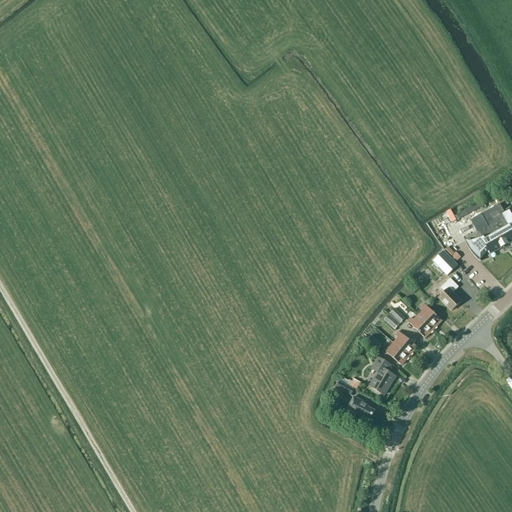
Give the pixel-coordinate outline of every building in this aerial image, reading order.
[(495,198),(499,205),(507,200),(503,193),(495,198)] [(457,221),(496,199),(493,195),(454,217),(457,221)] [(499,205),(470,221),(477,233),(463,237),(470,250),(479,261),(478,260),(488,251),(490,255),(511,242),(511,213),(509,209),(503,212),(499,205)] [(448,263),(439,254),(432,261),(441,270),(448,263)] [(444,292),(440,296),(438,298),(451,312),(461,302),(452,293),(458,288),(450,279),(440,288),(444,292)] [(423,311),(418,316),(433,330),(441,322),(424,305),(420,308),(423,311)] [(405,318),(394,308),(389,314),(400,323),(405,318)] [(399,324),(389,315),(384,321),(394,330),(399,324)] [(425,339),(433,330),(418,316),(413,321),(411,318),(407,322),(425,339)] [(393,343),(409,357),(417,348),(398,332),(395,336),(397,338),(393,343)] [(381,346),(370,337),(365,343),(376,352),(381,346)] [(409,357),(393,343),(389,349),(386,346),(383,350),(401,366),(409,357)] [(378,359),(374,365),(371,370),(377,374),(369,387),(383,396),(395,377),(386,372),(390,366),(378,359)] [(341,378),(339,382),(336,388),(350,396),(353,390),(356,390),(360,383),(353,379),(352,382),(349,380),(348,381),(345,379),(344,380),(341,378)] [(370,420),(375,412),(367,408),(369,405),(353,397),(346,411),(361,419),(363,417),(370,420)]
